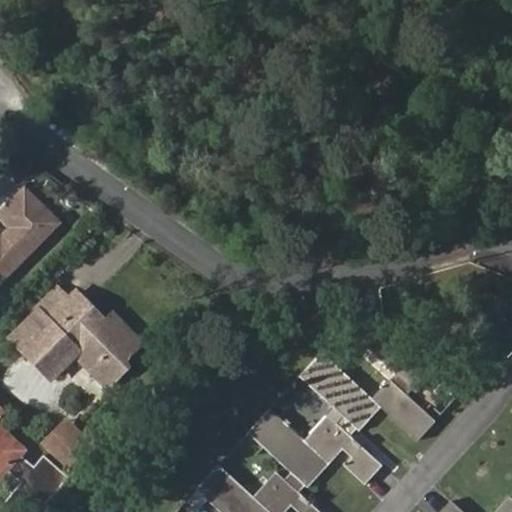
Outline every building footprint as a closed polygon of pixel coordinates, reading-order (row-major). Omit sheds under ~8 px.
[(0,277),(53,224),(20,191),(0,210),(0,216),(10,225),(0,235),(0,277)] [(93,320),(97,315),(73,292),(68,297),(56,286),(12,331),(53,373),(76,351),(107,382),(125,363),(121,358),(139,338),(112,313),(103,321),(99,326),(93,320)] [(103,321),(97,315),(93,320),(99,326),(103,321)] [(391,377),(373,395),(382,405),(419,438),(435,419),(407,392),(413,385),(417,389),(439,365),(418,346),(406,358),(397,351),(377,333),(367,344),(404,378),(399,383),(391,377)] [(373,395),(322,349),(300,373),(346,417),(338,424),(329,415),(306,438),(308,439),(331,461),(344,446),(353,454),(346,462),(366,482),(383,462),(350,433),(356,425),(360,428),(382,405),(373,395)] [(0,426),(12,413),(0,402),(0,426)] [(271,406),(249,431),(294,472),(288,480),(277,471),(255,496),(256,496),(273,511),(284,511),(293,503),(302,511),(301,511),(324,511),(298,487),(305,481),(309,485),(331,461),(308,439),(306,438),(271,406)] [(87,445),(66,423),(48,441),(69,463),(87,445)] [(0,427),(0,479),(7,472),(22,485),(4,505),(12,511),(39,511),(71,476),(48,455),(38,466),(24,453),(26,451),(0,427)] [(219,463),(198,488),(224,511),(273,511),(256,496),(255,496),(219,463)] [(511,511),(511,496),(510,494),(493,511),(467,511),(453,498),(440,511),(511,511)]
